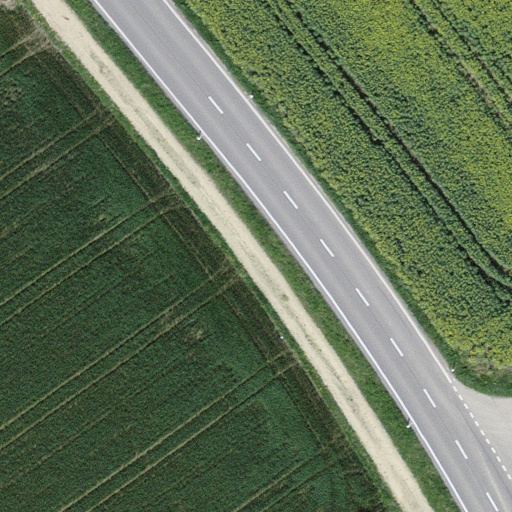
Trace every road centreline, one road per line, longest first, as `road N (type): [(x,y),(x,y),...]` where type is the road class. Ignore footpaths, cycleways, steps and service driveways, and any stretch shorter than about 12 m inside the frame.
road 1 (track): [(420,511),(314,350),(32,0)]
road 2 (secondary): [(498,511),(384,331),(124,0)]
